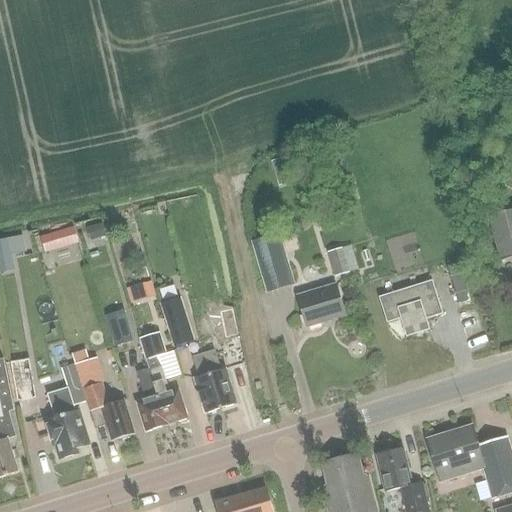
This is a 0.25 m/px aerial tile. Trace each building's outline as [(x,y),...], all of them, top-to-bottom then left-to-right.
[(288,156),(272,160),(277,178),(293,173),(288,156)] [(349,179),(336,184),(343,202),(344,201),(355,197),(349,179)] [(511,210),(489,216),(502,262),(511,259),(511,210)] [(90,242),(106,238),(103,225),(87,230),(89,238),(90,242)] [(74,229),(41,238),(45,253),(78,243),(74,229)] [(19,252),(31,250),(26,233),(0,238),(0,263),(2,272),(22,267),(19,252)] [(280,235),(252,244),(264,284),(292,276),(289,265),(280,235)] [(329,253),(337,278),(358,271),(350,246),(329,253)] [(459,265),(448,268),(458,304),(469,300),(459,265)] [(427,321),(443,315),(433,282),(379,299),(388,325),(401,320),(407,339),(430,331),(427,321)] [(153,283),(136,288),(140,301),(157,297),(153,283)] [(346,317),(336,286),(298,297),(308,329),(346,317)] [(181,299),(161,305),(174,349),(194,343),(181,299)] [(111,338),(115,349),(134,343),(124,312),(105,318),(111,338)] [(170,395),(162,368),(157,359),(166,356),(160,334),(141,340),(150,371),(168,428),(169,427),(168,425),(187,419),(188,416),(185,406),(183,407),(179,392),(170,395)] [(222,411),(237,406),(226,371),(221,372),(215,352),(205,356),(222,411)] [(206,416),(222,411),(205,356),(194,359),(200,379),(195,380),(206,416)] [(0,479),(19,474),(9,441),(18,438),(10,413),(16,412),(4,360),(0,361),(0,479)] [(76,367),(83,391),(98,386),(90,361),(75,365),(76,367)] [(56,419),(46,422),(54,447),(56,447),(61,461),(79,455),(77,450),(90,446),(79,412),(76,413),(74,408),(88,404),(83,391),(76,367),(62,371),(68,390),(49,396),(56,419)] [(148,434),(168,428),(150,371),(138,375),(147,402),(138,404),(148,434)] [(35,374),(21,378),(28,405),(42,401),(35,374)] [(98,386),(83,391),(88,404),(91,414),(100,411),(104,422),(107,423),(111,438),(117,437),(118,441),(135,436),(124,402),(110,406),(103,384),(98,386)] [(493,499),(511,493),(511,460),(505,438),(478,446),(472,427),(429,440),(441,481),(483,468),(493,499)] [(430,511),(423,483),(413,486),(404,449),(377,456),(386,493),(401,489),(406,511),(430,511)] [(329,511),(377,511),(368,476),(363,477),(358,456),(323,465),(329,486),(324,488),(329,511)] [(218,511),(272,511),(265,487),(216,501),(218,511)]
